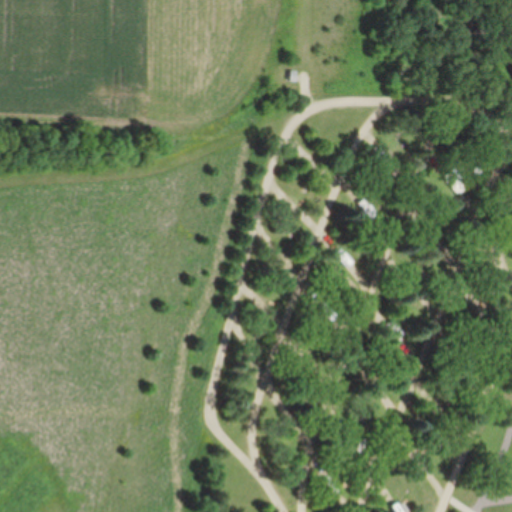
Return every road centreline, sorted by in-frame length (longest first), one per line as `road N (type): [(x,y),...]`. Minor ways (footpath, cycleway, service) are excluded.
road 1 (residential): [(292,511),(263,469),(265,372),(242,317),(284,157),(316,115),(464,109),(511,133),(488,413),(447,511)]
road 2 (residential): [(242,317),(215,420),(263,469)]
